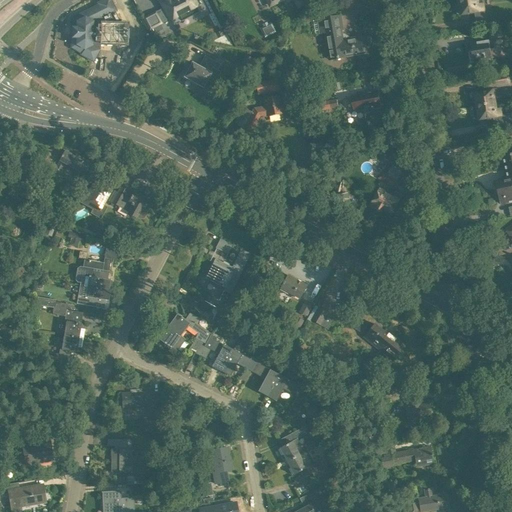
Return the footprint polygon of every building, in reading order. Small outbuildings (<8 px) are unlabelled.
[(127,44),(128,25),(121,24),(108,0),(107,0),(98,4),(99,6),(82,14),(82,13),(71,18),(71,48),(81,53),(80,55),(93,62),(100,50),(109,50),(109,47),(127,47),(127,44)] [(198,8),(193,0),(164,0),(159,3),(163,10),(159,12),(162,17),(166,16),(169,22),(180,17),(179,15),(186,12),(187,14),(198,8)] [(476,0),(471,0),(459,2),(459,4),(455,4),(457,16),(469,14),(476,13),(476,12),(484,11),(483,4),(478,5),(476,0)] [(310,19),(306,14),(299,18),(303,24),(310,19)] [(367,53),(364,37),(349,40),(349,38),(344,35),(343,35),(342,35),(341,30),(342,30),(340,18),(327,21),(314,23),(316,35),(324,33),(327,49),(328,49),(330,60),(335,59),(367,53)] [(168,35),(163,24),(149,31),(150,32),(168,35)] [(270,24),(260,29),(264,37),(274,32),(270,24)] [(490,33),(491,39),(503,37),(502,31),(490,33)] [(498,49),(490,50),(489,42),(480,43),(471,45),(474,62),(479,61),(480,61),(492,59),(499,58),(498,49)] [(256,61),(246,55),(238,69),(249,74),(256,61)] [(183,77),(202,88),(211,73),(214,75),(220,64),(204,56),(199,66),(192,62),(183,77)] [(255,84),(257,94),(263,93),(264,99),(263,99),(264,107),(254,109),(251,112),(246,109),(237,125),(251,133),(260,117),(266,116),(266,117),(282,114),(281,113),(291,111),(290,103),(289,103),(289,100),(279,102),(278,96),(273,97),(272,92),(280,90),(278,82),(274,83),(273,80),(255,84)] [(476,102),(477,107),(494,104),(493,98),(499,97),(497,90),(494,91),(493,85),(488,86),(489,91),(482,92),(482,93),(480,93),(474,94),(475,97),(473,98),(474,102),(476,102)] [(373,112),(373,109),(381,107),(378,92),(351,97),(354,111),(363,109),(364,114),(373,112)] [(320,104),(321,111),(338,107),(337,100),(320,104)] [(502,116),(501,110),(496,111),(494,104),(477,107),(477,110),(473,111),(475,120),(479,119),(479,120),(480,120),(486,119),(494,118),(496,127),(511,124),(511,119),(511,114),(502,116)] [(36,164),(45,166),(59,174),(65,164),(84,175),(91,163),(76,154),(75,156),(64,151),(59,161),(57,166),(48,161),(50,156),(52,150),(43,148),(42,154),(40,154),(39,159),(38,159),(36,164)] [(511,154),(502,156),(505,168),(511,166),(511,149),(511,150),(511,152),(511,154)] [(511,166),(505,168),(507,179),(496,182),(501,205),(511,202),(511,166)] [(379,180),(392,187),(396,180),(383,173),(379,180)] [(83,202),(88,205),(99,184),(94,182),(83,201),(83,202)] [(99,184),(88,205),(93,208),(90,213),(100,218),(106,207),(103,205),(111,191),(99,184)] [(128,190),(128,189),(122,185),(117,193),(114,191),(108,201),(128,212),(127,213),(135,218),(136,217),(138,219),(141,219),(144,218),(146,214),(145,211),(143,210),(148,200),(133,192),(133,193),(128,190)] [(396,206),(399,201),(402,195),(396,192),(395,193),(388,189),(386,193),(379,190),(371,203),(377,207),(375,211),(381,214),(383,210),(391,214),(392,213),(398,216),(402,209),(396,206)] [(48,223),(44,234),(51,236),(54,225),(48,223)] [(60,247),(66,229),(59,226),(52,244),(60,247)] [(71,244),(77,246),(78,241),(82,242),(84,238),(69,233),(68,238),(72,239),(71,244)] [(227,254),(224,259),(225,259),(232,245),(231,244),(231,245),(219,239),(219,240),(220,240),(214,252),(214,253),(216,249),(227,254)] [(223,291),(229,294),(248,255),(249,255),(239,250),(240,251),(234,264),(229,261),(228,262),(233,264),(232,268),(214,259),(204,279),(205,279),(206,278),(225,287),(223,291)] [(107,280),(110,259),(104,258),(103,263),(85,260),(84,267),(82,267),(80,266),(77,268),(75,280),(77,282),(80,283),(80,285),(79,285),(110,290),(112,281),(107,280)] [(281,283),(282,284),(279,290),(287,294),(288,292),(298,298),(305,286),(287,276),(283,282),(282,281),(281,283)] [(108,300),(110,290),(79,285),(76,303),(102,308),(104,300),(108,300)] [(53,308),(66,310),(67,304),(54,302),(55,300),(40,297),(38,305),(53,308)] [(299,312),(305,316),(311,304),(305,301),(299,312)] [(314,305),(308,320),(330,328),(336,313),(314,305)] [(62,335),(83,339),(84,329),(85,324),(81,324),(83,313),(66,310),(53,308),(52,314),(65,316),(64,322),(66,322),(64,335),(62,335)] [(212,322),(218,325),(224,314),(218,311),(212,322)] [(194,352),(200,355),(210,334),(211,334),(197,324),(200,319),(189,313),(184,320),(182,318),(181,317),(180,317),(176,314),(167,327),(184,338),(180,335),(188,325),(198,332),(195,338),(201,341),(194,352)] [(302,321),(296,317),(288,331),(294,334),(302,321)] [(365,335),(366,334),(370,329),(363,324),(356,320),(352,327),(359,331),(365,335)] [(374,324),(370,329),(366,334),(372,339),(371,341),(371,344),(375,347),(378,347),(379,345),(386,350),(383,354),(392,361),(405,345),(388,332),(387,334),(374,324)] [(184,338),(167,327),(164,330),(163,332),(158,339),(171,348),(180,336),(184,339),(184,338)] [(33,339),(34,332),(26,331),(25,338),(33,339)] [(216,338),(210,334),(200,355),(205,358),(210,349),(218,354),(211,366),(220,371),(233,347),(232,349),(215,340),(216,338)] [(83,339),(62,335),(62,336),(64,336),(62,349),(60,349),(59,354),(46,352),(46,358),(59,360),(69,362),(71,351),(81,352),(81,348),(83,339)] [(189,349),(194,352),(201,341),(195,338),(189,349)] [(245,380),(257,360),(251,356),(249,359),(232,350),(234,347),(233,347),(220,371),(229,376),(236,364),(250,371),(245,380)] [(266,396),(280,372),(279,372),(278,374),(261,365),(262,362),(257,360),(245,380),(246,380),(251,371),(264,379),(257,391),(266,396)] [(278,375),(266,396),(276,401),(282,389),(296,396),(291,405),(292,405),(303,385),(297,382),(295,384),(278,375)] [(383,390),(384,397),(401,394),(399,387),(383,390)] [(121,394),(122,409),(150,407),(150,410),(158,409),(157,396),(149,397),(149,392),(141,393),(141,391),(130,391),(130,393),(121,394)] [(407,406),(404,406),(406,419),(430,415),(428,404),(421,405),(419,395),(405,397),(407,406)] [(34,401),(36,419),(61,415),(58,400),(44,402),(44,400),(34,401)] [(313,416),(320,412),(316,404),(308,408),(313,416)] [(9,434),(16,436),(20,422),(12,420),(9,434)] [(302,428),(291,434),(294,440),(282,446),(279,448),(286,461),(299,455),(295,448),(301,445),(297,438),(306,434),(302,428)] [(16,439),(18,453),(19,453),(24,452),(26,464),(52,461),(49,442),(39,443),(39,441),(38,441),(38,443),(32,444),(31,437),(16,439)] [(115,449),(111,449),(111,472),(131,472),(131,449),(126,449),(126,439),(108,439),(108,446),(115,446),(115,449)] [(383,456),(383,458),(380,459),(382,469),(392,467),(392,465),(414,461),(416,467),(433,464),(430,447),(395,453),(394,446),(375,450),(377,457),(383,456)] [(231,469),(227,447),(215,450),(211,451),(213,460),(216,476),(214,476),(215,484),(227,482),(225,471),(231,469)] [(306,467),(299,455),(286,461),(293,475),(300,471),(303,477),(311,473),(315,479),(326,473),(323,467),(320,460),(309,466),(308,466),(306,467)] [(40,503),(39,495),(44,494),(42,484),(18,489),(17,483),(0,486),(0,488),(0,494),(4,494),(8,493),(11,511),(15,511),(21,511),(20,507),(40,503)] [(125,484),(125,485),(130,485),(131,496),(144,495),(143,483),(125,484)] [(209,484),(202,485),(204,497),(211,496),(209,484)] [(322,511),(318,504),(329,492),(323,486),(314,491),(299,499),(303,497),(307,505),(304,507),(295,511),(322,511)] [(424,491),(425,498),(418,499),(418,504),(415,504),(408,505),(409,511),(416,511),(416,510),(419,509),(419,511),(424,511),(446,508),(444,494),(431,497),(430,489),(424,491)] [(101,493),(104,493),(104,511),(133,511),(133,498),(119,499),(118,491),(101,492),(101,493)] [(199,509),(199,511),(236,511),(235,503),(199,509)]
